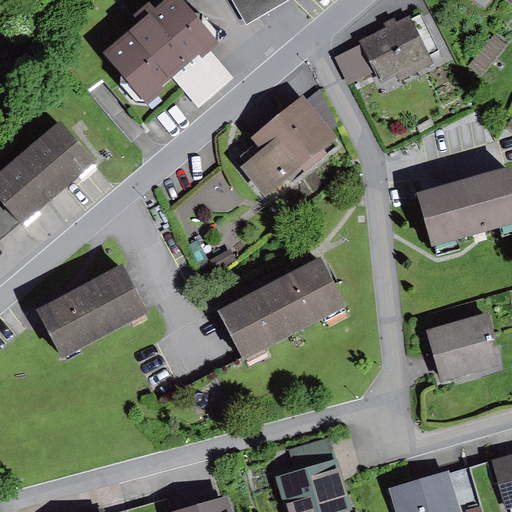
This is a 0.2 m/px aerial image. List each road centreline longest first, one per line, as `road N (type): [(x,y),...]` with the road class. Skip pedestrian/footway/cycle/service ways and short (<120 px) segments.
road 1 (residential): [(306,39),(371,166),(394,375),(385,411),(7,511)]
road 2 (residential): [(0,299),(306,39)]
